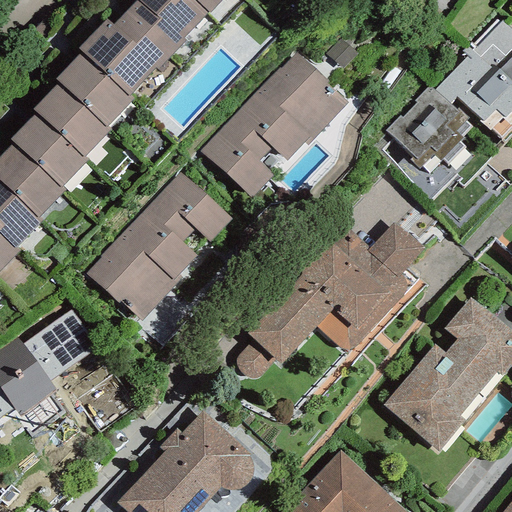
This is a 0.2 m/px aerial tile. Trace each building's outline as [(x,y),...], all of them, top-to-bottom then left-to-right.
[(83,50),(129,95),(156,67),(159,70),(186,42),(184,40),(141,0),(137,0),(113,26),(106,19),(79,47),(83,50)] [(141,0),(184,40),(208,13),(193,0),(141,0)] [(193,0),(208,13),(220,0),(193,0)] [(511,29),(502,20),(473,50),(490,66),(494,62),(511,80),(511,29)] [(339,42),(327,54),(343,69),(355,57),(339,42)] [(473,50),(468,46),(461,51),(467,56),(436,86),(451,100),(455,96),(505,140),(511,133),(511,80),(494,62),(490,66),(473,50)] [(55,79),(58,82),(105,127),(132,99),(129,95),(83,50),(55,79)] [(252,198),(303,143),(307,146),(347,103),(295,51),(201,152),(252,198)] [(33,108),(37,112),(84,158),(110,132),(105,127),(58,82),(33,108)] [(459,111),(428,85),(385,131),(413,155),(409,158),(419,168),(420,165),(429,172),(442,159),(447,164),(465,145),(458,141),(463,137),(461,136),(471,125),(465,120),(468,116),(460,109),(459,111)] [(11,139),(14,142),(60,187),(87,160),(84,158),(37,112),(11,139)] [(0,156),(0,181),(37,218),(64,191),(60,187),(14,142),(0,156)] [(178,173),(87,274),(141,322),(232,221),(178,173)] [(0,232),(15,247),(41,221),(37,218),(0,181),(0,232)] [(392,222),(368,249),(342,225),(244,329),(254,339),(276,359),(281,364),(316,327),(350,354),(417,278),(405,269),(424,248),(392,222)] [(0,270),(19,251),(15,247),(0,232),(0,270)] [(434,343),(382,405),(437,451),(511,362),(511,330),(470,296),(444,327),(456,338),(444,352),(434,343)] [(0,418),(15,408),(21,416),(57,389),(51,379),(97,345),(71,309),(23,345),(16,336),(0,348),(0,418)] [(260,377),(276,359),(254,339),(241,353),(236,359),(236,366),(239,373),(246,378),(253,380),(260,377)] [(160,447),(164,452),(116,503),(126,511),(197,511),(220,488),(224,490),(230,490),(235,490),(240,489),(243,488),(247,485),(250,481),(252,475),(252,470),(252,464),(251,459),(249,456),(202,411),(181,433),(177,429),(160,447)] [(406,511),(340,451),(283,511),(406,511)] [(511,511),(511,496),(499,511),(511,511)]
